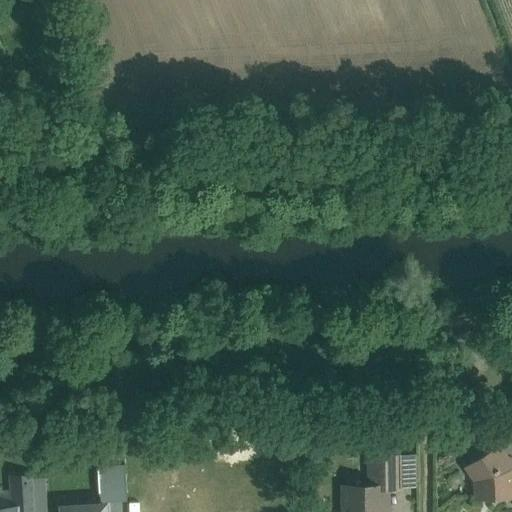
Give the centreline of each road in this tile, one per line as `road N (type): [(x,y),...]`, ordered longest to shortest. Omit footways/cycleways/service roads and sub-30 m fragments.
road 1 (unclassified): [(511,310),(0,340)]
road 2 (track): [(0,207),(511,188)]
